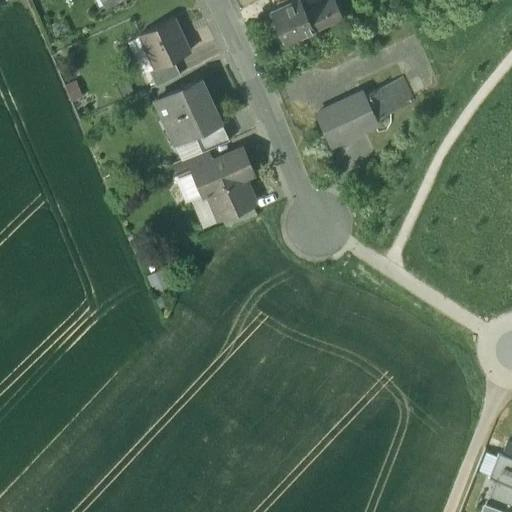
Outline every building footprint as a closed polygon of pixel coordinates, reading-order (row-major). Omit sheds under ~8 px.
[(307,15),(299,0),(296,0),(270,12),(285,43),(331,22),(324,7),(307,15)] [(334,0),(329,0),(322,3),(324,7),(331,22),(342,16),(334,0)] [(173,18),(140,33),(155,66),(173,58),(188,51),(173,18)] [(155,66),(148,70),(156,86),(180,74),(173,58),(155,66)] [(402,76),(363,94),(375,119),(413,101),(402,76)] [(200,78),(155,99),(164,120),(170,117),(180,139),(194,133),(220,121),(200,78)] [(361,91),(316,112),(330,143),(376,122),(375,119),(363,94),(361,91)] [(220,121),(194,133),(202,150),(205,149),(229,139),(220,121)] [(202,150),(171,163),(177,178),(193,171),(192,169),(211,162),(205,149),(202,150)] [(211,162),(192,169),(193,171),(203,194),(242,177),(246,175),(243,166),(248,164),(241,149),(211,162)] [(242,177),(209,191),(212,198),(216,207),(221,205),(225,214),(253,203),(242,177)] [(212,198),(193,206),(200,225),(220,217),(216,207),(212,198)] [(225,214),(222,216),(226,226),(257,213),(253,203),(225,214)] [(494,479),(511,486),(511,458),(498,453),(489,478),(494,479)] [(511,511),(511,486),(494,479),(481,511),(511,511)]
